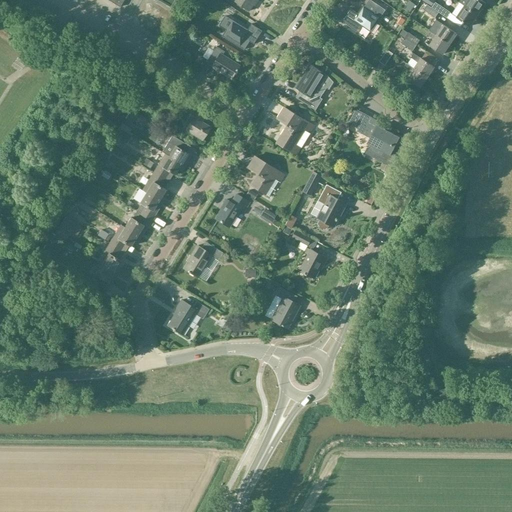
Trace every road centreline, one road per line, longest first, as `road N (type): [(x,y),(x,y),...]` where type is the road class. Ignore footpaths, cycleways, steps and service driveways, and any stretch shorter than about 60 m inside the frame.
road 1 (residential): [(151,364),(139,293),(246,117)]
road 2 (residential): [(246,117),(55,0)]
road 3 (secondary): [(350,301),(431,137)]
road 4 (residential): [(431,137),(298,36)]
road 5 (unclassified): [(151,364),(0,377)]
road 6 (secondary): [(431,137),(511,18)]
road 7 (unclassified): [(285,362),(231,348),(151,364)]
